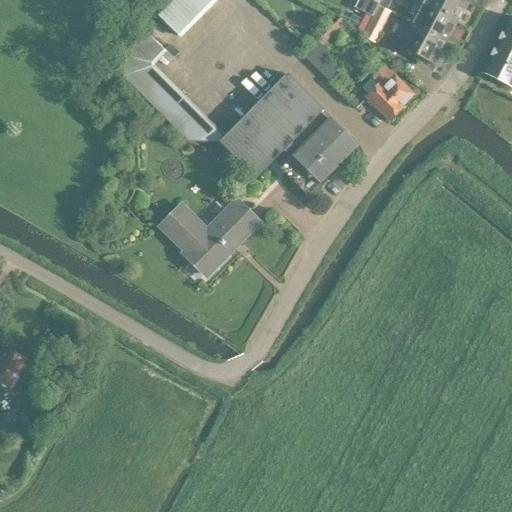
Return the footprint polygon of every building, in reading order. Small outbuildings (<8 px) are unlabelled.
[(180,0),(160,20),(176,37),(213,0),(180,0)] [(357,0),(354,8),(371,17),(377,6),(380,0),(357,0)] [(380,0),(377,6),(378,7),(385,10),(390,0),(380,0)] [(422,0),(421,4),(456,22),(467,0),(422,0)] [(454,22),(456,23),(456,22),(421,4),(411,23),(446,42),(446,41),(445,40),(454,22)] [(378,7),(363,37),(373,43),(389,12),(385,10),(378,7)] [(511,18),(509,17),(482,73),(511,87),(511,85),(511,18)] [(399,47),(434,65),(446,42),(411,23),(399,47)] [(318,182),(320,184),(357,147),(328,119),(324,124),(317,115),(322,110),(286,74),(222,140),(150,67),(150,63),(162,51),(146,34),(123,58),(122,76),(187,141),(219,143),(255,178),(282,151),(289,160),(280,169),(306,195),(318,182)] [(302,55),(329,81),(336,73),(320,56),(326,50),(316,41),(302,55)] [(364,97),(389,121),(414,95),(384,66),(371,79),(376,83),(364,97)] [(239,180),(226,193),(232,199),(245,186),(239,180)] [(226,252),(228,254),(258,224),(234,200),(205,228),(182,205),(159,228),(185,253),(183,255),(203,275),(226,252)] [(0,354),(0,389),(9,394),(27,362),(3,348),(0,354)]
